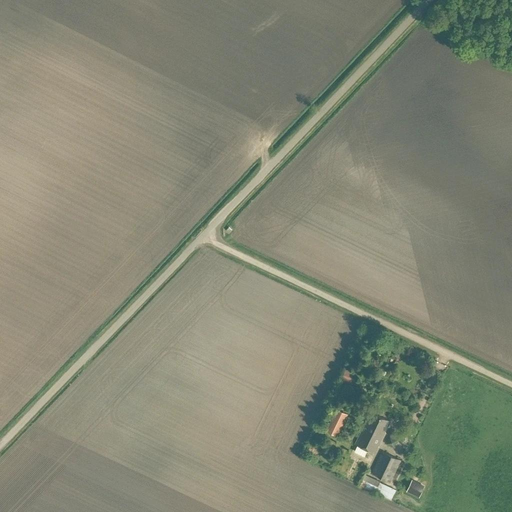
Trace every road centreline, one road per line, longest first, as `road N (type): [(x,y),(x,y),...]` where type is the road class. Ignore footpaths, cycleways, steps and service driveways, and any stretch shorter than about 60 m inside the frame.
road 1 (unclassified): [(511,385),(206,234)]
road 2 (unclassified): [(206,234),(428,0)]
road 3 (unclassified): [(0,445),(206,234)]
